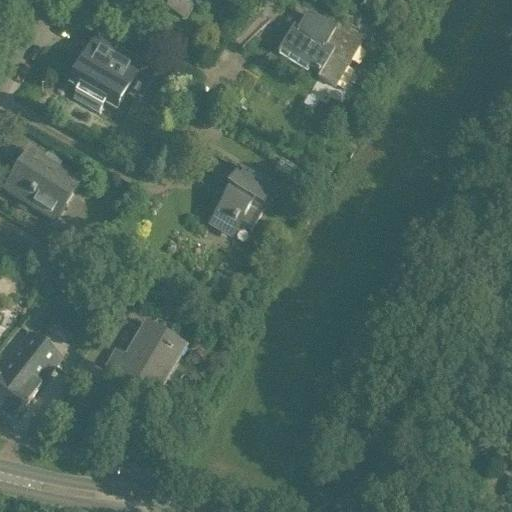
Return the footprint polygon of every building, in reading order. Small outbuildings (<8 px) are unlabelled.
[(167,0),(169,1),(165,9),(185,21),(196,2),(192,0),(167,0)] [(334,34),(336,32),(322,22),(307,17),(298,33),(294,31),(296,28),(295,27),(277,55),(279,56),(282,52),(319,74),(317,78),(335,88),(364,39),(343,34),(342,37),(334,34)] [(97,116),(103,106),(113,112),(137,71),(92,45),(68,86),(77,91),(71,101),(97,116)] [(55,223),(79,183),(29,154),(6,195),(55,223)] [(251,233),(260,217),(276,190),(240,169),(227,191),(229,192),(211,223),(228,233),(234,223),(251,233)] [(129,208),(134,200),(125,195),(120,204),(129,208)] [(206,319),(217,326),(225,312),(222,310),(212,304),(209,309),(211,311),(206,319)] [(156,395),(184,349),(147,327),(127,361),(116,354),(108,367),(156,395)] [(37,393),(62,362),(29,337),(5,367),(37,393)] [(90,398),(102,377),(83,365),(70,386),(90,398)] [(0,412),(13,423),(37,393),(5,367),(0,374),(0,412)] [(119,400),(124,392),(108,382),(103,390),(119,400)]
